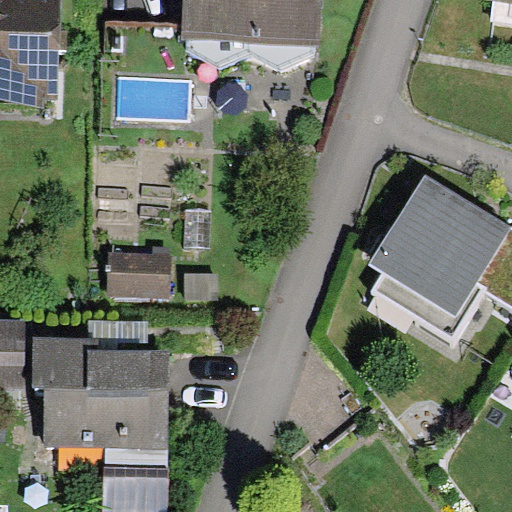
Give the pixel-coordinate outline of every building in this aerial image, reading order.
[(63,0),(0,0),(0,99),(60,101),(63,0)] [(322,0),(183,0),(182,38),(320,44),(322,0)] [(477,282),(511,226),(427,175),(370,264),(386,275),(377,290),(456,339),(487,289),(477,282)] [(211,211),(187,210),(185,246),(210,247),(211,211)] [(511,226),(477,282),(487,289),(511,303),(511,226)] [(172,254),(109,253),(109,298),(171,299),(172,254)] [(220,273),(185,273),(186,302),(221,301),(220,273)] [(35,320),(0,319),(0,387),(34,388),(34,337),(35,320)] [(101,348),(147,348),(147,323),(90,322),(90,337),(101,338),(101,348)] [(34,337),(34,388),(44,387),(43,448),(108,449),(169,450),(170,349),(147,348),(101,348),(101,338),(90,337),(34,337)] [(169,469),(169,450),(108,449),(106,468),(169,469)] [(168,511),(169,469),(106,468),(104,511),(168,511)]
